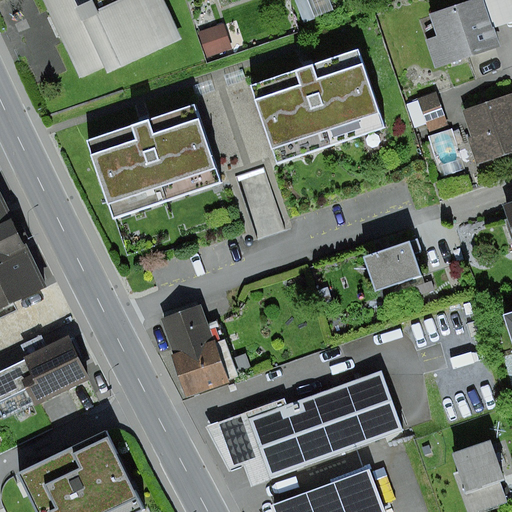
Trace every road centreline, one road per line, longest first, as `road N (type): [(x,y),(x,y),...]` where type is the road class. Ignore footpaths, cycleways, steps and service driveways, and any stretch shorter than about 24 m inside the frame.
road 1 (residential): [(108,320),(511,189)]
road 2 (primary): [(108,320),(0,99)]
road 3 (primary): [(208,511),(108,320)]
